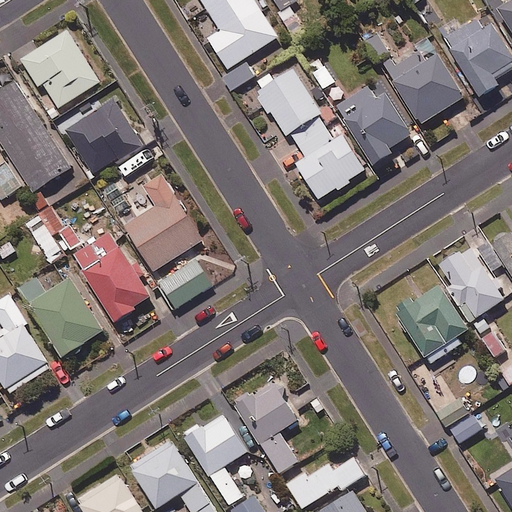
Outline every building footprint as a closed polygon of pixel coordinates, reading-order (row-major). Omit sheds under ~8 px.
[(281,41),(254,0),(201,0),(224,34),(210,43),(230,74),(281,41)] [(273,0),(282,15),(300,3),(298,0),(273,0)] [(428,0),(409,0),(416,9),(429,0),(428,0)] [(504,8),(500,0),(486,0),(494,13),(504,8)] [(292,9),(279,17),(294,42),(307,33),(292,9)] [(511,10),(501,17),(511,33),(511,10)] [(486,35),(479,23),(446,44),(484,104),(503,92),(498,84),(511,74),(511,56),(495,29),(486,35)] [(101,80),(69,28),(20,58),(38,87),(46,83),(60,105),(101,80)] [(380,34),(365,43),(380,68),(395,59),(380,34)] [(418,51),(422,57),(399,71),(394,63),(385,69),(423,130),(467,102),(431,43),(418,51)] [(337,87),(320,62),(310,69),(326,94),(337,87)] [(258,80),(249,65),(225,80),(234,95),(258,80)] [(322,121),(325,119),(295,73),(278,85),(272,77),(259,86),(264,93),(260,96),(290,142),(293,140),(322,121)] [(70,166),(15,79),(0,88),(0,135),(34,189),(70,166)] [(420,159),(433,150),(417,125),(409,130),(388,98),(379,104),(370,90),(337,112),(377,175),(397,162),(393,156),(410,144),(420,159)] [(144,143),(117,98),(67,127),(94,172),(144,143)] [(337,194),(339,198),(355,187),(353,184),(368,174),(345,139),(337,144),(322,121),(293,140),(307,161),(296,168),(321,205),(337,194)] [(8,163),(0,167),(0,196),(2,199),(22,186),(8,163)] [(158,166),(146,174),(150,181),(125,196),(115,181),(102,189),(123,222),(153,270),(204,238),(158,166)] [(42,188),(29,196),(39,211),(51,203),(42,188)] [(64,225),(52,206),(27,222),(52,261),(64,253),(52,233),(64,225)] [(71,248),(85,240),(73,222),(60,230),(64,236),(58,240),(64,250),(70,246),(71,248)] [(511,228),(493,240),(511,270),(511,228)] [(75,251),(117,321),(138,309),(136,305),(151,296),(111,229),(75,251)] [(504,262),(491,241),(480,248),(492,269),(504,262)] [(485,313),(506,299),(473,246),(462,252),(459,247),(440,260),(453,281),(447,285),(470,322),(485,313)] [(214,284),(197,257),(159,281),(176,308),(214,284)] [(511,276),(508,271),(497,277),(508,296),(511,292),(511,276)] [(46,291),(36,276),(20,286),(62,354),(104,328),(71,276),(46,291)] [(470,326),(441,282),(398,310),(432,362),(461,342),(456,335),(470,326)] [(27,321),(10,293),(0,298),(0,317),(6,326),(0,330),(0,374),(10,391),(51,365),(24,322),(27,321)] [(493,328),(482,336),(496,357),(507,350),(493,328)] [(511,382),(511,365),(502,371),(504,375),(497,379),(503,388),(511,382)] [(262,441),(281,429),(298,419),(283,394),(289,390),(280,376),(252,393),(249,389),(235,398),(262,441)] [(468,412),(458,397),(438,411),(448,425),(468,412)] [(210,473),(225,464),(247,449),(223,411),(202,425),(199,421),(184,431),(210,473)] [(483,428),(475,415),(452,428),(460,442),(483,428)] [(281,429),(262,441),(281,472),(300,461),(281,429)] [(511,436),(511,437),(511,466),(496,477),(511,501),(511,436)] [(181,491),(198,480),(172,438),(131,464),(157,505),(181,491)] [(288,481),(302,507),(339,486),(342,491),(367,476),(354,454),(333,466),(331,462),(310,474),(308,470),(288,481)] [(225,464),(210,473),(230,504),(244,495),(225,464)] [(145,511),(119,471),(78,498),(87,511),(145,511)] [(217,511),(198,480),(181,491),(193,511),(199,508),(201,511),(217,511)] [(378,511),(375,507),(369,511),(354,488),(317,511),(378,511)] [(235,511),(266,511),(254,492),(232,507),(235,511)]
